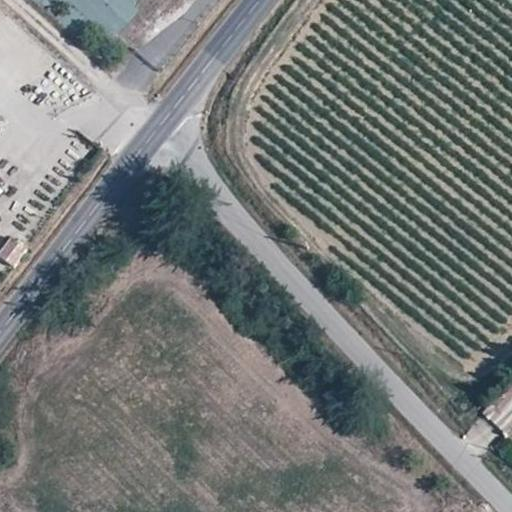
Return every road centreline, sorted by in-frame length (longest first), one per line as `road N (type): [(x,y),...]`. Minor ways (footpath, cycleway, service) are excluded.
road 1 (unclassified): [(511,509),(158,126)]
road 2 (tertiary): [(158,126),(0,336)]
road 3 (tertiary): [(261,0),(158,126)]
